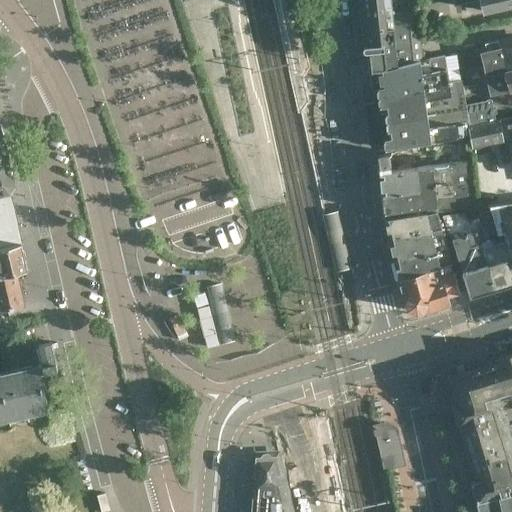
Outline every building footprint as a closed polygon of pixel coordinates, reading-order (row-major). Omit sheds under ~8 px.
[(359,0),(363,31),(392,28),(396,63),(422,60),(417,12),(391,15),(389,0),(359,0)] [(511,0),(452,0),(454,6),(477,0),(481,0),(484,13),(511,5),(511,0)] [(371,72),(396,66),(396,63),(392,28),(363,31),(365,46),(368,46),(371,72)] [(511,36),(484,43),(486,52),(480,53),(490,94),(511,88),(511,36)] [(449,83),(449,82),(447,70),(445,55),(422,60),(396,66),(371,72),(373,87),(376,89),(377,97),(449,83)] [(381,149),(465,137),(464,127),(465,127),(465,123),(469,122),(462,79),(449,82),(449,83),(377,97),(374,98),(374,103),(364,104),(370,146),(380,144),(381,149)] [(491,100),(469,105),(472,127),(495,122),(491,100)] [(511,116),(496,120),(496,122),(495,122),(472,127),(468,128),(474,155),(490,151),(488,142),(500,140),(509,138),(511,151),(511,116)] [(0,247),(21,243),(10,194),(12,193),(16,187),(5,134),(3,135),(3,132),(0,132),(0,247)] [(379,173),(448,165),(469,162),(465,142),(430,148),(377,155),(379,173)] [(381,194),(450,185),(473,182),(469,162),(448,165),(379,173),(381,194)] [(383,215),(477,201),(473,182),(450,185),(381,194),(383,213),(383,215)] [(511,198),(487,202),(493,221),(499,219),(505,240),(511,263),(511,198)] [(430,231),(440,229),(435,211),(383,219),(388,236),(430,230),(430,231)] [(295,267),(294,265),(280,268),(280,271),(222,283),(207,287),(221,345),(229,343),(236,341),(225,295),(336,272),(351,268),(338,212),(331,213),(323,215),(333,260),(295,267)] [(470,233),(466,221),(465,217),(466,216),(464,212),(442,215),(452,238),(451,238),(468,296),(492,288),(476,231),(470,233)] [(484,241),(478,217),(466,221),(470,233),(476,231),(492,288),(511,282),(511,263),(505,240),(499,242),(498,237),(492,239),(493,243),(492,244),(491,239),(484,241)] [(441,229),(440,229),(430,231),(430,230),(388,236),(395,263),(446,249),(441,229)] [(0,321),(8,320),(6,309),(23,304),(16,273),(28,271),(21,243),(0,247),(0,321)] [(440,269),(451,266),(451,265),(446,249),(395,263),(400,281),(440,269)] [(451,266),(440,269),(400,281),(407,308),(415,312),(444,303),(447,297),(446,295),(459,292),(451,266)] [(0,321),(0,332),(10,330),(8,320),(0,321)] [(51,341),(31,346),(35,364),(0,371),(0,417),(47,407),(39,372),(56,368),(51,341)] [(460,368),(458,373),(454,382),(458,395),(449,398),(452,406),(496,393),(511,387),(511,352),(478,362),(460,368)] [(496,393),(452,406),(452,408),(454,407),(459,424),(511,407),(511,398),(499,403),(496,393)] [(511,407),(459,424),(465,443),(508,430),(508,429),(505,420),(511,418),(511,407)] [(386,425),(375,428),(384,470),(402,466),(394,430),(386,425)] [(465,443),(471,462),(511,449),(511,427),(508,429),(508,430),(465,443)] [(511,449),(471,462),(477,480),(477,481),(511,470),(511,449)] [(292,511),(280,457),(277,457),(277,459),(274,459),(271,461),(268,458),(260,458),(257,464),(255,488),(253,488),(248,493),(246,511),(292,511)] [(511,470),(477,481),(477,480),(471,482),(477,501),(477,503),(511,493),(511,470)] [(511,511),(511,493),(477,503),(479,511),(511,511)]
